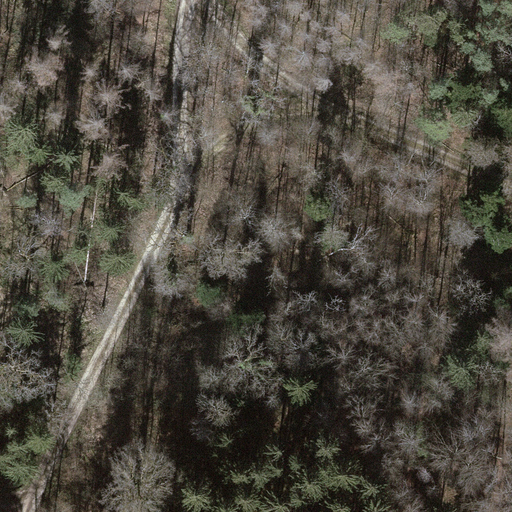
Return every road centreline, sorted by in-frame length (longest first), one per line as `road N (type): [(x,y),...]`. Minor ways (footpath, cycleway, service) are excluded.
road 1 (track): [(178,0),(181,195),(29,511)]
road 2 (track): [(212,0),(220,21),(252,53),(320,97),(511,182)]
road 3 (track): [(320,97),(273,106),(207,145),(181,195)]
